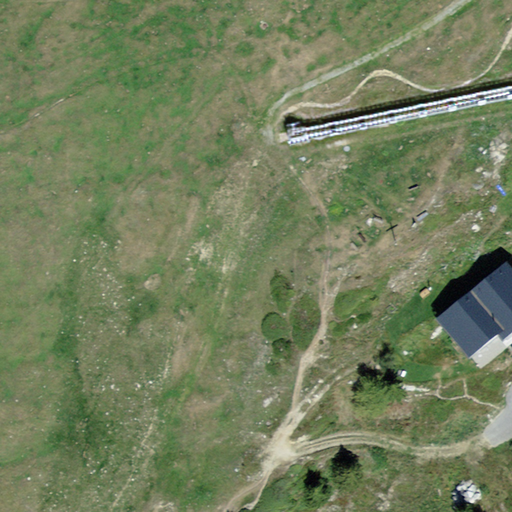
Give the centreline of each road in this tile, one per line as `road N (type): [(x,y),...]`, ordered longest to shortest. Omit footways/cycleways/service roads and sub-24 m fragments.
road 1 (track): [(267,129),(293,107),(343,104),(374,73),(429,92),(450,90),(496,57),(511,27)]
road 2 (track): [(474,0),(271,108),(268,138),(297,136)]
road 3 (track): [(511,416),(447,453),(355,433),(270,458)]
road 4 (track): [(270,458),(303,402),(365,352),(443,314)]
